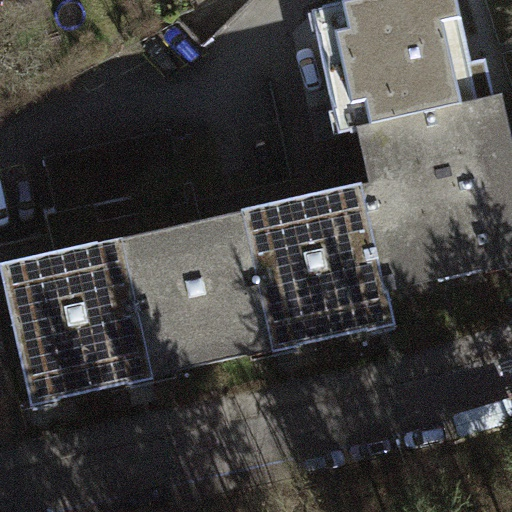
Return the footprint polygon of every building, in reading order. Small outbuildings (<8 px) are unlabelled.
[(350,127),(357,126),(474,99),(451,0),(364,0),(325,9),(330,32),(316,36),(333,111),(346,108),(350,127)] [(362,186),(383,278),(480,256),(484,273),(511,266),(511,144),(500,93),(474,99),(357,126),(371,184),(362,186)] [(166,111),(37,140),(54,214),(92,206),(97,226),(159,212),(155,193),(183,187),(166,111)] [(242,213),(270,337),(290,333),(293,347),(372,329),(369,315),(390,310),(383,278),(362,186),(242,213)] [(122,240),(151,364),(170,360),(173,374),(252,356),(249,341),(270,337),(242,213),(122,240)] [(2,267),(31,392),(50,388),(53,401),(132,383),(129,369),(151,364),(143,332),(122,240),(2,267)]
